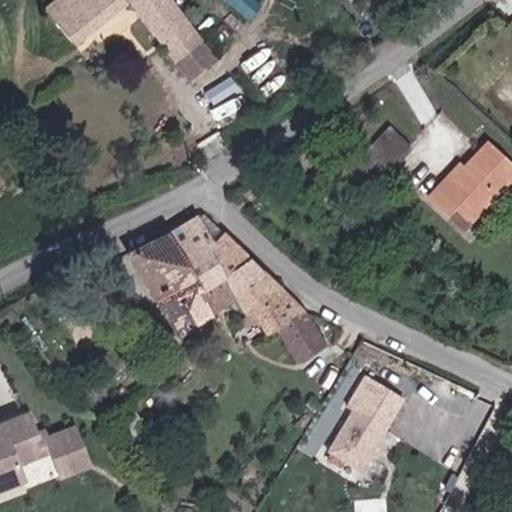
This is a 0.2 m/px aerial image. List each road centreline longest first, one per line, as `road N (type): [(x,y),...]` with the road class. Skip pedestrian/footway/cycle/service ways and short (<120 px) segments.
road 1 (unclassified): [(205,190),(303,282),(385,331),(511,389)]
road 2 (unclassified): [(205,190),(346,103),(484,0)]
road 3 (unclassified): [(0,303),(205,190)]
